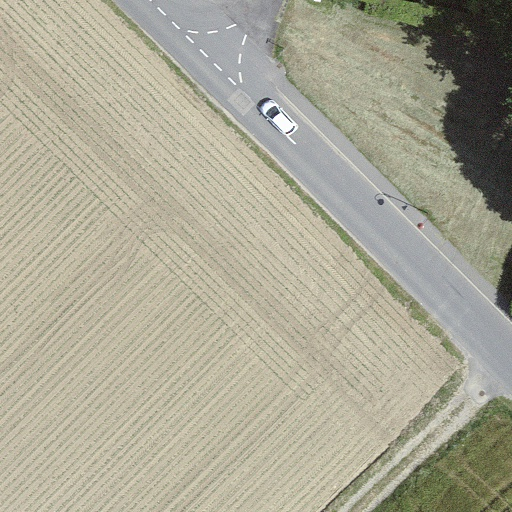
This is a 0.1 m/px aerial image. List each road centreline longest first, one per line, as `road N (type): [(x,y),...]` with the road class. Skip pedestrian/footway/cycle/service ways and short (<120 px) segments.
road 1 (tertiary): [(511,357),(208,60)]
road 2 (track): [(509,354),(346,511)]
